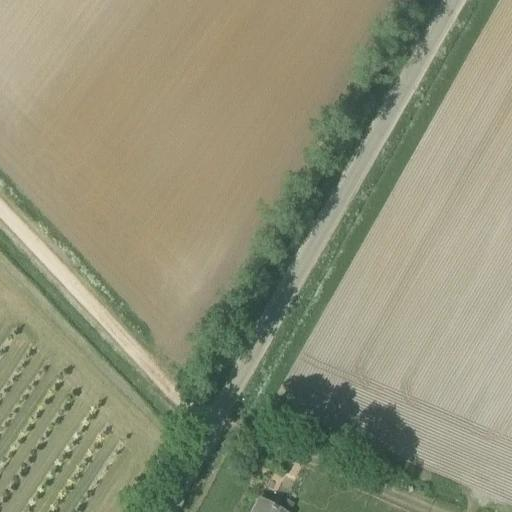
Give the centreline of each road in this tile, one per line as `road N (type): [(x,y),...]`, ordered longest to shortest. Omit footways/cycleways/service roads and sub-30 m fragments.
road 1 (unclassified): [(163,511),(454,0)]
road 2 (track): [(210,430),(0,211)]
road 3 (track): [(444,511),(216,415)]
